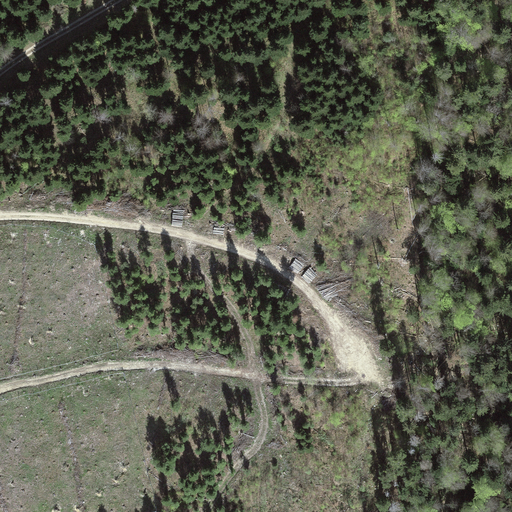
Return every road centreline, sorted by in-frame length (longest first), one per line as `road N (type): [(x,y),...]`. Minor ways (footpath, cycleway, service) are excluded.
road 1 (track): [(327,0),(297,35),(283,115),(262,158),(191,236),(192,258),(246,351),(260,411),(259,444),(203,511)]
road 2 (track): [(0,216),(138,226),(273,263),(323,305),(364,373)]
road 3 (track): [(115,0),(0,72)]
